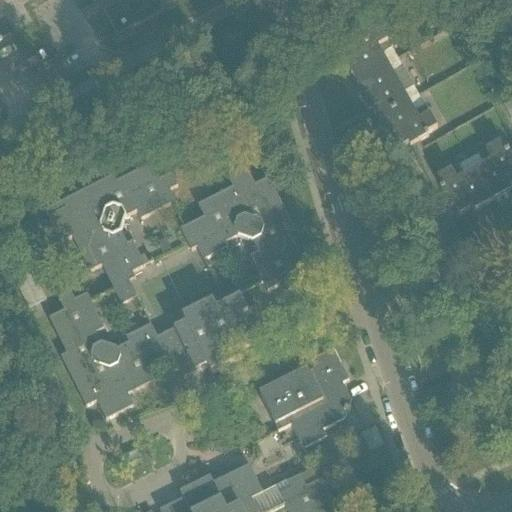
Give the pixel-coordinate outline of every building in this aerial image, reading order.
[(105,13),(104,14),(118,39),(119,39),(118,38),(132,30),(133,31),(134,31),(133,30),(162,14),(162,15),(163,15),(155,0),(131,0),(120,6),(120,5),(119,6),(106,14),(105,13)] [(345,65),(356,84),(387,66),(382,56),(392,50),(380,29),(370,34),(368,32),(359,37),(360,40),(341,51),(348,63),(345,65)] [(372,112),(378,122),(409,104),(404,95),(414,89),(403,70),(393,75),(387,66),(356,84),(361,94),(357,96),(364,108),(368,115),(372,112)] [(511,102),(503,108),(510,121),(511,120),(511,102)] [(409,104),(378,122),(388,141),(391,139),(399,151),(418,141),(419,143),(429,138),(427,135),(437,130),(425,108),(415,114),(409,104)] [(484,166),(474,172),(492,203),(510,193),(508,190),(511,187),(511,166),(510,163),(511,162),(511,160),(507,153),(505,154),(499,144),(478,156),(484,166)] [(414,161),(397,170),(404,184),(422,174),(414,161)] [(102,268),(121,307),(137,299),(129,284),(135,281),(132,275),(145,268),(135,249),(130,252),(121,234),(126,219),(137,213),(141,222),(176,204),(170,193),(178,189),(171,176),(159,182),(151,166),(116,184),(113,178),(63,203),(69,217),(51,226),(61,245),(72,239),(90,274),(102,268)] [(492,203),(474,172),(464,177),(458,167),(437,179),(443,189),(440,191),(445,200),(448,199),(459,218),(471,211),(473,214),(492,203)] [(279,288),(283,295),(296,289),(290,277),(306,269),(288,234),(294,231),(268,180),(255,187),(245,168),(226,178),(232,190),(198,207),(204,219),(180,231),(191,253),(197,250),(204,262),(228,250),(226,245),(238,238),(253,243),(259,254),(250,258),(268,293),(279,288)] [(25,260),(7,269),(28,310),(45,301),(25,260)] [(188,359),(195,375),(207,369),(211,376),(241,361),(238,353),(271,337),(257,309),(248,314),(240,298),(216,310),(213,303),(182,318),(186,326),(157,340),(151,327),(126,339),(129,345),(116,351),(101,346),(96,335),(104,331),(87,296),(75,302),(71,294),(58,301),(64,313),(49,321),(66,356),(60,359),(86,409),(97,404),(106,422),(133,409),(128,397),(157,382),(150,370),(161,365),(167,377),(172,375),(179,371),(184,380),(185,380),(177,365),(188,359)] [(288,422),(303,453),(327,441),(323,434),(345,423),(348,415),(349,416),(351,411),(349,410),(352,403),(343,386),(349,383),(334,351),(310,364),(314,372),(309,375),(307,371),(259,396),(275,428),(288,422)] [(167,377),(161,380),(172,403),(184,398),(172,375),(167,377)] [(374,429),(360,436),(369,454),(383,447),(374,429)] [(256,511),(251,502),(263,496),(249,468),(214,486),(210,479),(179,494),(183,501),(171,507),(173,511),(256,511)] [(336,511),(321,482),(306,489),(300,478),(287,484),(291,492),(279,498),(286,511),(336,511)]
